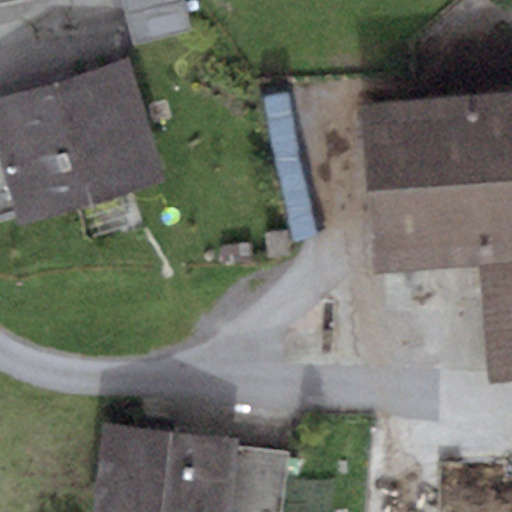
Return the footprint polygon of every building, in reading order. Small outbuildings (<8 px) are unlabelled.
[(180,0),(123,0),(134,42),(188,28),(180,0)] [(165,182),(129,59),(0,96),(0,153),(14,202),(21,225),(165,182)] [(511,90),(356,105),(371,277),(479,268),(489,383),(511,381),(511,90)] [(0,206),(14,202),(0,153),(0,206)] [(288,230),(266,231),(267,257),(288,257),(288,230)] [(238,439),(104,426),(95,511),(231,511),(237,448),(238,439)] [(283,511),(289,453),(237,448),(231,511),(283,511)]
